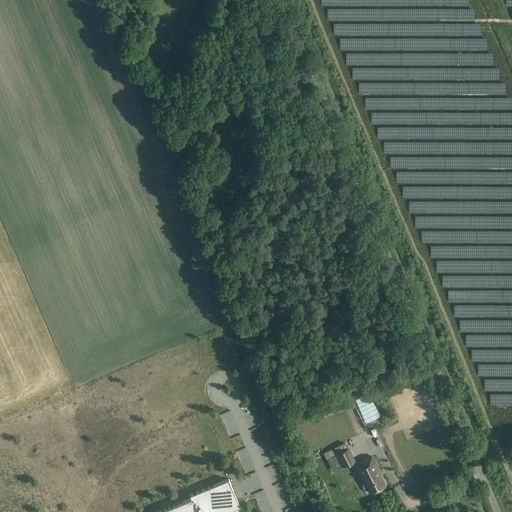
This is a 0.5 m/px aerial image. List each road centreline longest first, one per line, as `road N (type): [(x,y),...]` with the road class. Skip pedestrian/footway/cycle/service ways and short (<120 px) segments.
road 1 (unclassified): [(497,511),(281,0)]
road 2 (track): [(298,40),(236,23),(218,24),(162,55),(123,41)]
road 3 (track): [(223,0),(176,158)]
